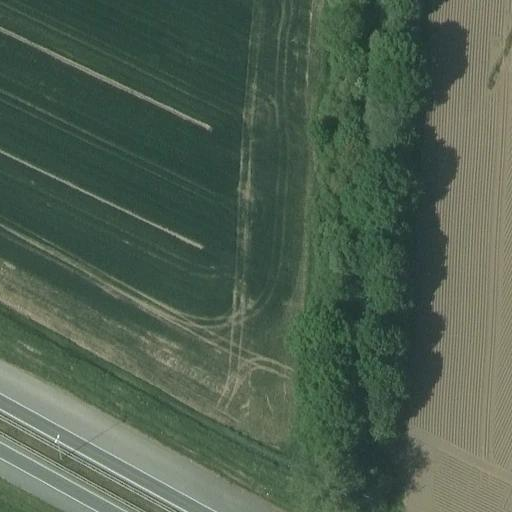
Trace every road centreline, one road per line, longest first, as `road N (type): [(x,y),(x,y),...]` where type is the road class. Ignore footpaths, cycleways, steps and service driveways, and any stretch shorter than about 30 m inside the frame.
road 1 (motorway): [(200,511),(0,400)]
road 2 (motorway): [(0,452),(109,511)]
